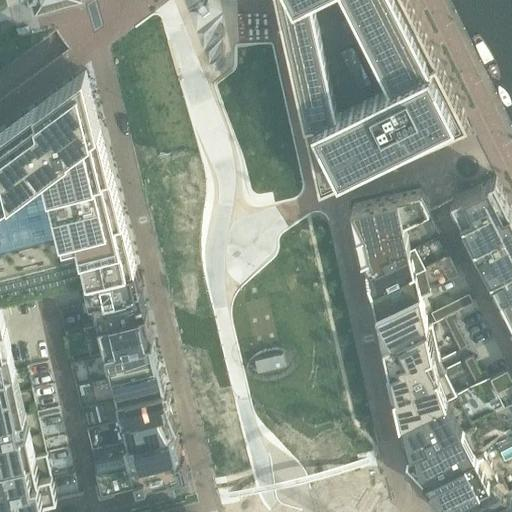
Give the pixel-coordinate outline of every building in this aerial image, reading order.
[(19,0),(20,1),(24,0),(31,0),(35,13),(37,13),(74,2),(81,0),(19,0)] [(279,0),(307,124),(321,188),(469,121),(438,59),(408,0),(279,0)] [(0,127),(0,299),(1,299),(34,291),(90,277),(136,266),(123,210),(111,163),(99,114),(87,65),(71,76),(46,95),(1,127),(0,127)] [(511,207),(496,176),(454,198),(454,199),(503,297),(511,292),(511,207)] [(422,189),(353,204),(353,206),(354,206),(355,207),(366,229),(359,233),(359,234),(360,233),(360,234),(364,255),(363,255),(364,257),(366,260),(369,267),(411,246),(411,245),(406,221),(431,208),(423,191),(422,189)] [(367,277),(365,277),(369,293),(426,264),(416,243),(411,246),(369,267),(367,268),(367,270),(369,272),(370,276),(367,277)] [(426,264),(369,293),(374,315),(378,314),(422,292),(431,287),(426,265),(427,265),(426,264)] [(142,287),(136,266),(90,277),(95,298),(142,287)] [(142,287),(95,298),(101,322),(148,310),(142,287)] [(422,292),(378,314),(380,324),(383,323),(393,342),(401,338),(429,324),(422,292)] [(511,292),(503,297),(511,314),(511,292)] [(469,293),(460,298),(464,306),(474,301),(469,293)] [(464,306),(460,298),(450,302),(455,311),(457,310),(464,306)] [(0,371),(16,368),(11,344),(9,344),(5,325),(6,324),(1,299),(0,299),(0,371)] [(89,300),(82,302),(84,313),(92,311),(89,300)] [(455,311),(450,302),(441,307),(445,316),(455,311)] [(445,316),(441,307),(432,312),(436,320),(444,316),(445,316)] [(148,310),(101,322),(102,326),(100,332),(104,336),(108,350),(154,338),(151,326),(152,319),(149,315),(148,310)] [(456,320),(460,318),(460,317),(457,311),(457,310),(455,311),(445,316),(444,316),(447,324),(456,320)] [(460,328),(456,320),(447,324),(451,332),(460,328)] [(393,342),(385,346),(390,368),(391,372),(388,373),(393,395),(396,394),(402,421),(458,393),(446,369),(447,369),(441,358),(433,322),(429,324),(393,342)] [(464,337),(460,328),(451,332),(456,341),(464,337)] [(469,346),(464,337),(456,341),(460,350),(469,346)] [(108,350),(113,373),(160,362),(154,338),(108,350)] [(284,352),(256,359),(259,371),(287,364),(284,352)] [(477,363),(473,355),(464,359),(468,367),(477,363)] [(113,373),(119,396),(166,385),(160,362),(113,373)] [(481,371),(477,363),(468,367),(472,375),(481,371)] [(36,456),(29,428),(26,414),(16,368),(0,371),(0,463),(30,457),(36,456)] [(486,369),(481,371),(472,375),(476,384),(490,377),(486,369)] [(120,399),(116,401),(120,418),(124,417),(171,406),(169,397),(171,397),(169,387),(166,388),(166,385),(119,396),(120,399)] [(458,393),(402,421),(405,434),(402,435),(404,443),(405,450),(408,450),(409,453),(472,422),(458,393)] [(125,420),(121,422),(129,438),(129,439),(176,427),(179,425),(171,406),(124,417),(125,420)] [(465,425),(409,453),(411,465),(425,479),(479,452),(465,425)] [(96,446),(92,447),(97,463),(100,477),(97,478),(101,493),(116,489),(115,487),(142,480),(162,475),(171,473),(171,476),(190,471),(185,453),(182,453),(176,427),(129,439),(129,438),(96,446)] [(484,449),(425,479),(449,504),(493,481),(499,478),(484,449)] [(58,500),(53,478),(52,474),(47,453),(46,453),(36,456),(30,457),(0,463),(0,511),(46,502),(58,500)] [(493,481),(449,504),(455,510),(456,511),(477,511),(508,496),(493,481)] [(511,511),(511,494),(508,496),(477,511),(511,511)] [(48,511),(46,502),(0,511),(48,511)]
